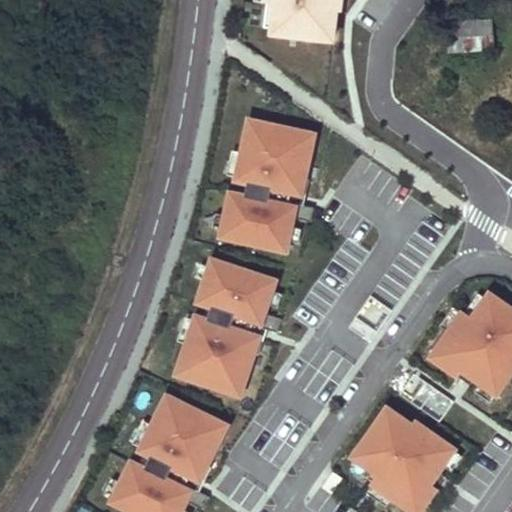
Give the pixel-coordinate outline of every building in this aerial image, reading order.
[(335,46),(339,0),(253,0),(253,9),(264,10),(261,39),(335,46)] [(491,20),(446,23),(449,53),(493,49),(491,20)] [(281,130),(247,123),(234,181),(246,183),(243,196),(228,193),(219,234),(240,239),(239,241),(284,251),(286,241),(289,227),(291,218),(309,222),(311,208),(302,206),(293,204),(293,207),(286,205),(288,193),(296,194),(300,177),(303,164),(306,165),(312,135),(282,128),(281,130)] [(302,206),(307,179),(300,177),(296,194),(288,193),(286,205),(293,207),(293,204),(302,206)] [(296,243),(299,229),(289,227),(286,241),(296,243)] [(229,269),(209,262),(195,302),(209,307),(205,320),(194,316),(175,372),(208,383),(207,385),(238,396),(248,367),(245,366),(250,353),(255,336),(247,334),(251,321),(258,323),(257,327),(265,329),(275,332),(279,319),(263,313),(266,304),(270,291),(274,281),(230,266),(229,269)] [(275,308),(280,294),(270,291),(266,304),(275,308)] [(511,309),(487,292),(483,298),(470,317),(462,312),(459,310),(458,312),(445,331),(427,357),(467,384),(471,378),(476,382),(493,393),(495,394),(511,369),(511,309)] [(470,317),(483,298),(475,293),(462,312),(470,317)] [(445,331),(458,312),(450,306),(437,326),(445,331)] [(256,355),(265,329),(257,327),(258,323),(251,321),(247,334),(255,336),(250,353),(256,355)] [(493,393),(476,382),(471,389),(488,401),(493,393)] [(129,462),(110,499),(129,509),(128,511),(129,511),(178,511),(180,509),(184,501),(200,509),(206,496),(197,491),(190,488),(188,491),(182,488),(188,476),(195,479),(203,464),(209,452),(211,453),(225,425),(196,411),(195,414),(164,398),(137,451),(148,456),(142,468),(129,462)] [(384,408),(351,456),(356,460),(376,473),(370,481),(368,484),(370,485),(389,498),(409,511),(418,511),(442,476),(436,471),(441,465),(451,450),(453,448),(412,420),(409,425),(384,408)] [(449,471),(460,456),(451,450),(441,465),(449,471)] [(376,473),(356,460),(351,468),(370,481),(376,473)] [(197,491),(209,467),(203,464),(195,479),(188,476),(182,488),(188,491),(190,488),(197,491)] [(339,478),(331,472),(320,487),(329,493),(339,478)] [(389,498),(370,485),(364,493),(384,506),(389,498)]
